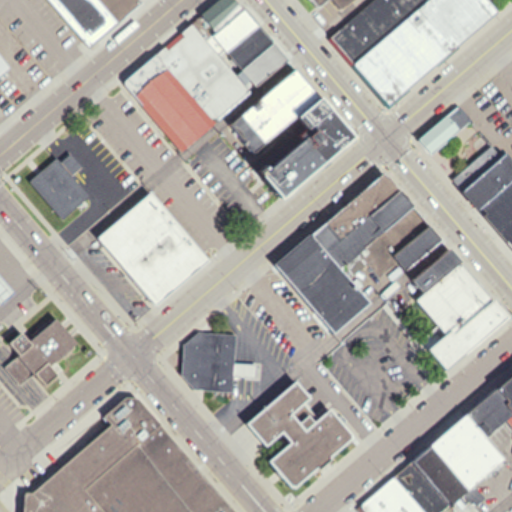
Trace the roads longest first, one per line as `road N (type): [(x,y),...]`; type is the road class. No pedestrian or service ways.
road 1 (residential): [(383,138),(32,436)]
road 2 (primary): [(0,203),(263,511)]
road 3 (secondary): [(511,288),(266,0)]
road 4 (residential): [(511,341),(312,511)]
road 5 (residential): [(179,0),(0,154)]
road 6 (residential): [(383,138),(511,28)]
